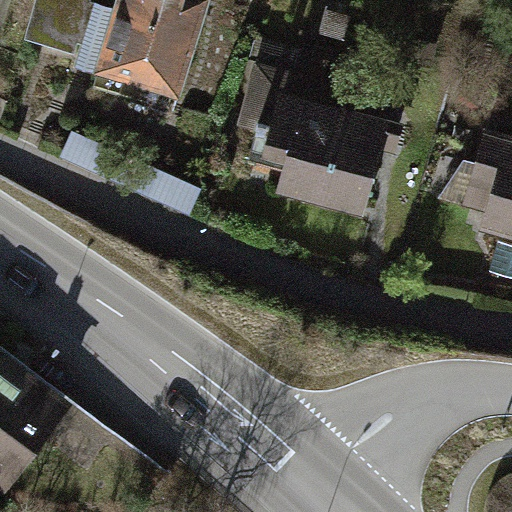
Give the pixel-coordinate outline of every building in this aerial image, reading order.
[(96,0),(41,0),(31,39),(82,53),(96,0)] [(188,94),(215,0),(123,0),(104,70),(188,94)] [(262,61),(245,127),(276,135),(272,154),(294,160),(287,190),(371,211),(388,142),(408,147),(414,122),(357,108),(363,86),(262,61)] [(511,135),(497,131),(476,203),(494,209),(489,227),(511,233),(511,135)] [(0,342),(0,490),(8,497),(79,400),(0,342)]
